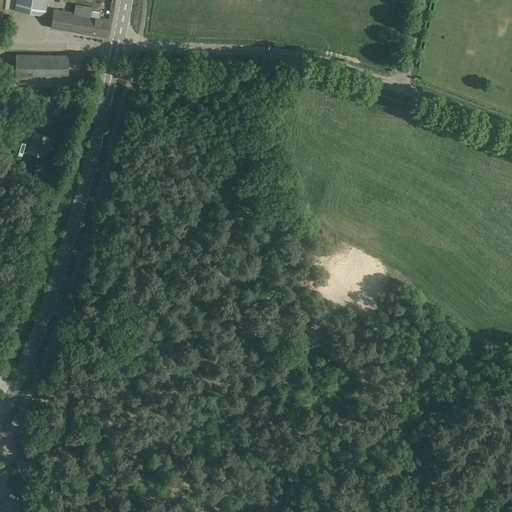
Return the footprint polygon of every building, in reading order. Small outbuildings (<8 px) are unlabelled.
[(16,0),(17,1),(15,11),(45,16),(47,6),(47,0),(16,0)] [(91,8),(76,5),(74,14),(54,10),(51,27),(106,37),(109,19),(90,16),(91,8)] [(16,55),(16,65),(16,77),(28,77),(28,86),(68,87),(68,78),(68,56),(16,55)] [(35,133),(29,153),(45,157),(51,138),(35,133)] [(18,141),(14,153),(22,156),(26,144),(18,141)] [(23,487),(19,492),(26,497),(29,492),(23,487)] [(24,511),(26,509),(23,508),(7,497),(0,508),(0,511),(24,511)]
